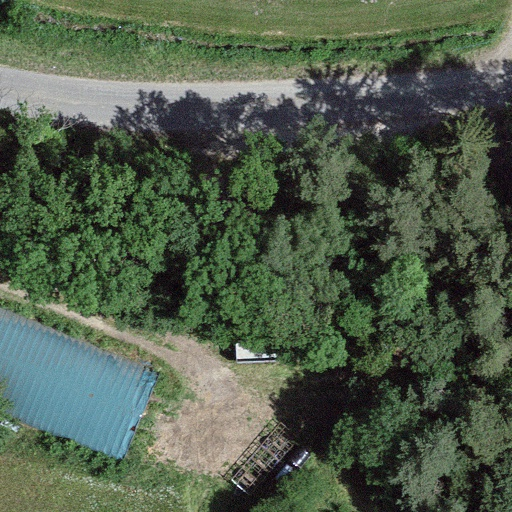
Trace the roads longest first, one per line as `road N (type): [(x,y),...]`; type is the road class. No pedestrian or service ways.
road 1 (tertiary): [(0,86),(66,103),(271,109),(511,84)]
road 2 (track): [(0,279),(216,369)]
